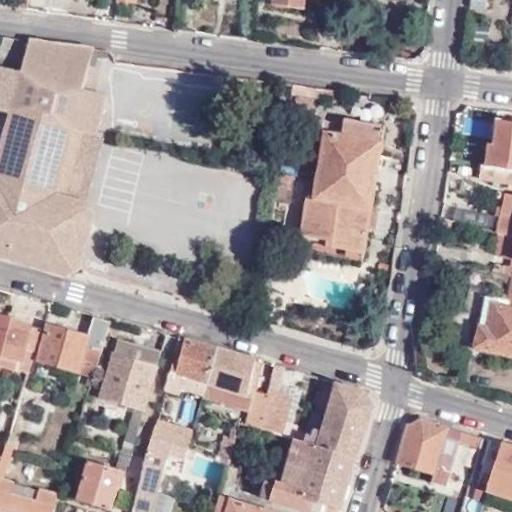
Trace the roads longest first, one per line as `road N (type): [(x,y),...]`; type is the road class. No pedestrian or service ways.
road 1 (residential): [(439,84),(0,21)]
road 2 (residential): [(0,274),(397,384)]
road 3 (residential): [(397,384),(439,84)]
road 4 (residential): [(360,511),(397,384)]
road 5 (residential): [(397,384),(511,420)]
